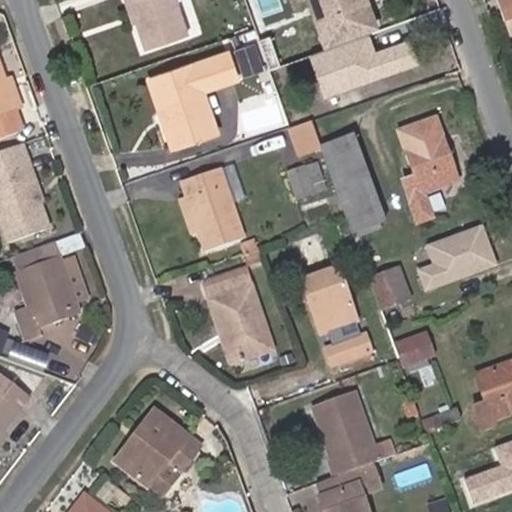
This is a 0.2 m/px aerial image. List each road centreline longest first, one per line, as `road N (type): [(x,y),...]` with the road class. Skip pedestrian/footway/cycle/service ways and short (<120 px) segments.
road 1 (residential): [(31,0),(146,323)]
road 2 (residential): [(146,323),(247,409),(288,511)]
road 3 (residential): [(146,323),(14,511)]
road 4 (residential): [(511,117),(469,0)]
